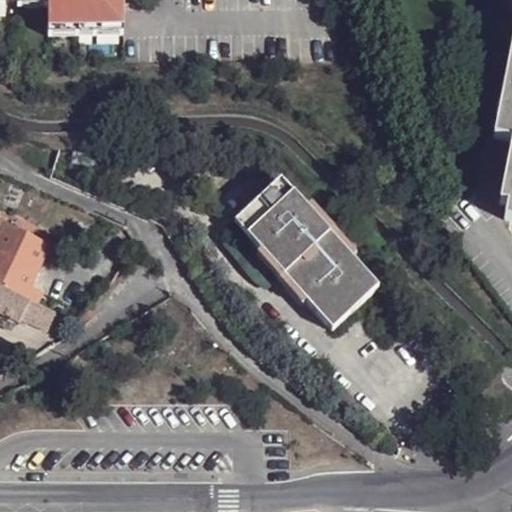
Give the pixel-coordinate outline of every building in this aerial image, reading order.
[(0,0),(0,6),(21,6),(21,2),(49,1),(50,42),(135,41),(134,0),(0,0)] [(511,61),(510,61),(494,138),(511,141),(511,61)] [(511,141),(500,204),(508,205),(505,220),(511,221),(511,141)] [(78,175),(102,179),(105,165),(80,161),(78,175)] [(337,339),(382,295),(280,192),(235,235),(337,339)] [(0,273),(28,290),(49,248),(0,225),(0,273)] [(28,290),(0,273),(0,302),(23,316),(25,312),(52,326),(61,307),(28,290)] [(86,300),(82,305),(88,312),(101,300),(94,293),(86,300)]
